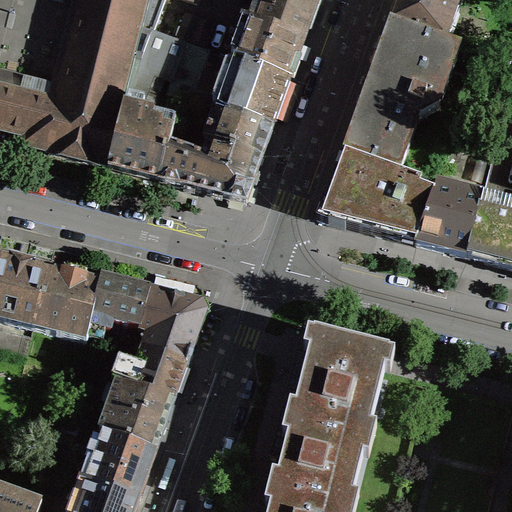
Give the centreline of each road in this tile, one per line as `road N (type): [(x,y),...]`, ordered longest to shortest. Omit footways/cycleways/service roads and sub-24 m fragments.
road 1 (residential): [(361,0),(269,266)]
road 2 (residential): [(269,266),(0,199)]
road 3 (residential): [(269,266),(183,511)]
road 4 (residential): [(511,325),(269,266)]
